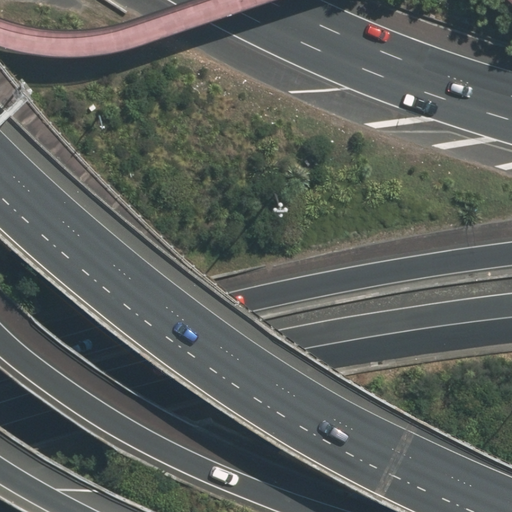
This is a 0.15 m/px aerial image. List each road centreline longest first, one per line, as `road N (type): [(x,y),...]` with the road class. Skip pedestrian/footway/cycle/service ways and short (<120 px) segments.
road 1 (motorway): [(511,495),(264,369),(145,284),(0,156)]
road 2 (motorway): [(0,380),(224,304),(511,254)]
road 3 (motorway): [(0,429),(299,346),(511,315)]
road 4 (motorway): [(0,335),(152,436),(323,511)]
road 5 (motorway): [(224,0),(372,72),(511,119)]
